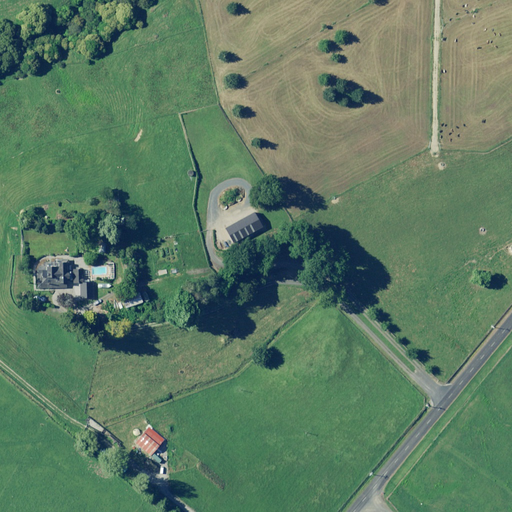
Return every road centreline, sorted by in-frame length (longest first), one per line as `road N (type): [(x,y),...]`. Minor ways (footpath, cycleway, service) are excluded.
road 1 (unknown): [(436,412),(338,302),(292,308),(176,386),(157,388)]
road 2 (unclassified): [(354,511),(511,321)]
